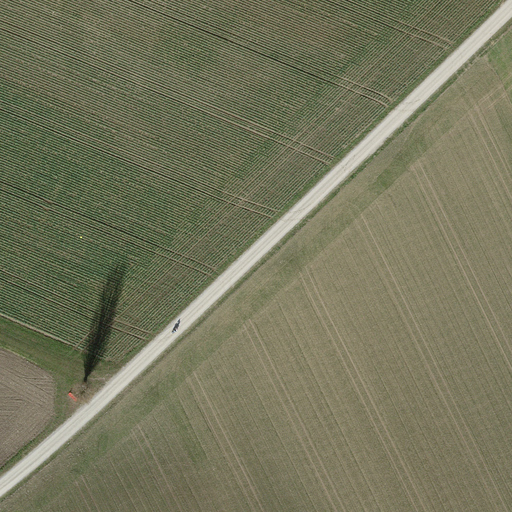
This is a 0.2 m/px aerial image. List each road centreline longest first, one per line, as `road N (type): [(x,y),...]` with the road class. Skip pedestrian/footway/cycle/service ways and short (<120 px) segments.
road 1 (track): [(0,480),(115,388),(507,0)]
road 2 (track): [(0,337),(115,388)]
